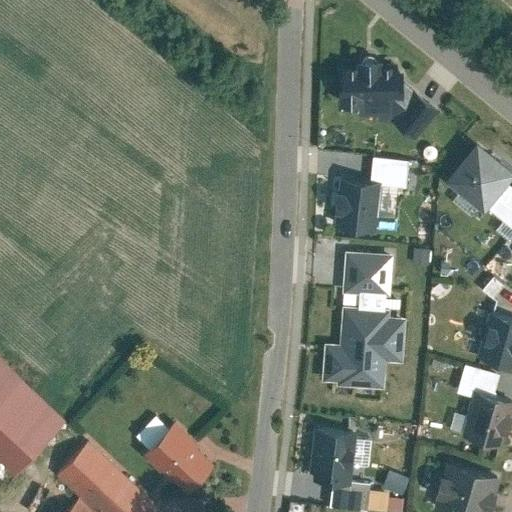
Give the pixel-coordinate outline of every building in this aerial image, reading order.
[(377,64),(355,64),(355,72),(337,73),(337,110),(358,111),(359,118),(391,120),(415,141),(437,113),(412,94),(405,103),(399,101),(401,89),(401,76),(389,76),(389,71),(378,70),(377,64)] [(511,185),(511,174),(477,145),(451,174),(492,209),(511,185)] [(375,181),(337,179),(334,231),(372,233),(375,181)] [(390,257),(345,255),(343,292),(349,293),(348,311),(342,311),(340,350),(323,349),(321,383),(337,384),(340,389),(384,392),(385,363),(401,364),(404,322),(385,321),(385,315),(381,314),(382,298),(388,298),(390,257)] [(511,322),(489,316),(478,362),(511,368),(511,322)] [(0,357),(0,454),(15,470),(64,419),(0,357)] [(511,404),(473,394),(461,439),(499,450),(511,404)] [(213,458),(171,419),(144,448),(186,487),(213,458)] [(352,433),(319,432),(317,486),(329,487),(350,487),(352,433)] [(143,511),(156,498),(89,436),(56,472),(99,511),(143,511)] [(489,511),(496,484),(444,471),(433,511),(489,511)] [(350,487),(329,487),(327,510),(355,511),(364,511),(366,488),(350,487)] [(95,511),(80,498),(67,511),(95,511)]
